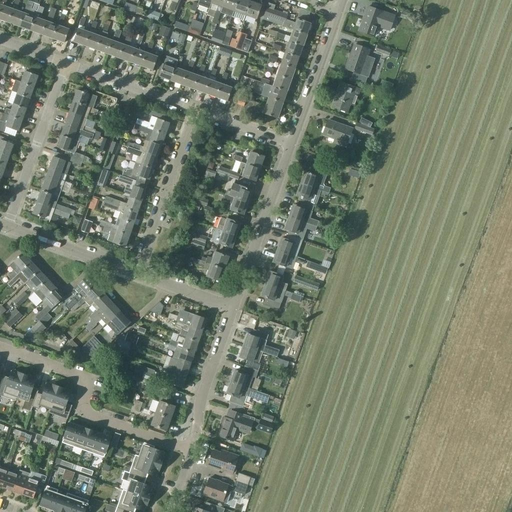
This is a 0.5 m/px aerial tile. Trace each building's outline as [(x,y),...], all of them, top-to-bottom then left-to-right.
[(15,0),(12,9),(7,22),(19,26),(23,13),(17,11),(18,8),(17,8),(17,7),(19,0),(15,0)] [(173,0),(170,9),(177,11),(181,0),(173,0)] [(209,9),(211,3),(212,0),(199,0),(198,4),(194,2),(191,10),(195,12),(198,5),(209,9)] [(221,13),(220,13),(224,0),(212,0),(211,3),(218,6),(212,23),(217,25),(221,13)] [(224,0),(220,13),(221,13),(232,17),(234,11),(237,0),(224,0)] [(237,0),(234,11),(232,17),(243,21),(245,15),(250,1),(247,0),(237,0)] [(24,13),(23,13),(19,26),(30,30),(37,11),(31,9),(33,2),(28,1),(24,13)] [(256,19),(261,5),(250,1),(245,15),(256,19)] [(126,3),(124,9),(135,13),(137,7),(126,3)] [(267,8),(263,20),(294,30),(308,35),(312,23),(298,18),(297,18),(296,23),(295,23),(286,20),(288,15),(274,10),(275,6),(269,4),(268,7),(267,8)] [(12,9),(1,5),(0,7),(0,19),(7,22),(12,9)] [(40,19),(44,8),(39,6),(37,11),(30,30),(41,35),(46,21),(40,19)] [(363,18),(358,31),(371,35),(375,37),(378,28),(390,32),(396,16),(382,11),(369,7),(365,19),(363,18)] [(46,21),(41,35),(53,39),(57,25),(52,23),(57,10),(51,8),(46,21)] [(147,17),(158,21),(160,14),(149,10),(147,17)] [(415,16),(402,11),(400,18),(412,22),(415,16)] [(58,25),(57,25),(53,39),(64,43),(69,29),(63,27),(64,24),(63,24),(66,16),(62,14),(58,25)] [(78,29),(73,41),(84,45),(89,33),(84,31),(86,24),(85,23),(87,19),(82,18),(78,29)] [(90,33),(89,33),(84,45),(96,50),(100,37),(96,35),(97,31),(96,30),(98,23),(94,22),(90,33)] [(100,37),(96,50),(107,54),(112,41),(106,39),(108,33),(107,33),(109,27),(105,25),(101,37),(100,37)] [(162,26),(158,35),(167,39),(171,29),(162,26)] [(202,30),(189,26),(187,32),(200,37),(202,30)] [(268,34),(289,42),(290,41),(303,46),(308,35),(294,30),(291,37),(270,29),(268,34)] [(112,41),(107,54),(119,58),(123,45),(118,43),(122,32),(116,30),(112,41)] [(173,30),(169,41),(178,43),(182,33),(173,30)] [(216,36),(216,35),(214,41),(222,44),(225,34),(218,32),(216,36)] [(236,40),(233,48),(248,53),(252,41),(245,39),(247,35),(239,32),(236,40)] [(124,45),(123,45),(119,58),(130,62),(135,49),(129,47),(133,36),(128,34),(124,45)] [(226,35),(225,34),(222,44),(228,46),(231,37),(226,35)] [(290,41),(289,42),(286,52),(299,57),(303,46),(290,41)] [(147,53),(146,53),(141,66),(153,70),(157,57),(152,55),(153,52),(152,51),(154,43),(150,42),(147,53)] [(350,56),(345,69),(358,73),(357,74),(368,78),(374,59),(368,57),(371,50),(369,49),(369,50),(356,45),(351,57),(350,56)] [(376,52),(389,56),(392,50),(378,45),(376,52)] [(135,49),(130,62),(141,66),(146,53),(135,49)] [(282,64),(295,69),(299,57),(286,52),(282,64)] [(164,64),(159,77),(171,81),(175,68),(177,62),(167,58),(164,64)] [(0,75),(4,76),(8,65),(0,62),(0,75)] [(295,69),(282,64),(277,75),(291,80),(295,69)] [(175,68),(171,81),(182,85),(187,72),(175,68)] [(209,80),(204,93),(216,97),(220,84),(215,82),(216,78),(215,78),(218,70),(213,68),(209,80)] [(38,76),(25,71),(21,82),(34,87),(38,76)] [(187,72),(182,85),(193,89),(198,76),(187,72)] [(273,86),(287,91),(291,80),(277,75),(273,86)] [(198,76),(193,89),(204,93),(209,80),(198,76)] [(11,91),(17,94),(17,93),(30,97),(34,87),(21,82),(15,80),(11,91)] [(331,106),(346,112),(346,113),(348,114),(351,106),(355,107),(356,105),(355,105),(358,98),(361,89),(355,87),(355,88),(340,82),(331,106)] [(220,84),(216,97),(227,101),(231,88),(220,84)] [(256,94),(269,98),(283,103),(287,91),(273,86),(271,93),(258,89),(256,94)] [(77,90),(73,102),(85,106),(85,105),(93,108),(97,97),(89,94),(77,90)] [(17,93),(17,94),(13,104),(26,109),(30,97),(17,93)] [(239,97),(236,104),(244,106),(246,100),(239,97)] [(269,98),(263,114),(277,119),(283,103),(269,98)] [(244,106),(243,107),(260,113),(262,105),(246,99),(246,100),(244,106)] [(85,106),(73,102),(69,113),(87,120),(89,113),(96,115),(98,110),(93,108),(85,105),(85,106)] [(9,116),(9,115),(22,120),(26,109),(13,104),(11,110),(6,108),(4,114),(9,116)] [(115,104),(113,110),(111,115),(118,117),(122,106),(115,104)] [(121,119),(131,122),(135,110),(125,107),(121,119)] [(3,113),(0,122),(0,130),(4,132),(6,127),(18,131),(22,120),(9,115),(9,116),(4,114),(3,113)] [(69,113),(65,124),(90,133),(100,137),(102,133),(95,131),(96,130),(84,126),(87,120),(69,113)] [(149,124),(137,119),(136,124),(165,134),(169,123),(151,116),(149,124)] [(361,125),(357,123),(354,130),(372,136),(375,129),(371,128),(373,124),(362,118),(359,123),(361,124),(361,125)] [(322,135),(334,139),(332,143),(345,147),(352,129),(327,120),(322,135)] [(119,122),(117,130),(127,134),(130,126),(119,122)] [(65,124),(61,136),(79,142),(81,135),(91,139),(92,139),(99,141),(100,137),(90,133),(65,124)] [(148,134),(145,140),(157,144),(161,146),(165,134),(136,124),(134,128),(139,130),(146,133),(145,133),(148,134)] [(104,138),(109,140),(112,133),(106,132),(104,138)] [(0,152),(9,155),(13,144),(6,142),(7,139),(0,136),(0,152)] [(82,162),(83,161),(91,164),(92,163),(92,161),(91,160),(90,159),(88,158),(84,156),(85,156),(75,152),(79,142),(61,136),(57,148),(66,151),(64,155),(57,152),(56,153),(82,162)] [(109,140),(104,138),(100,150),(105,152),(109,140)] [(134,144),(132,148),(157,157),(161,146),(157,144),(145,140),(143,147),(134,144)] [(113,141),(109,153),(114,155),(115,155),(119,144),(113,141)] [(128,147),(126,152),(138,156),(135,162),(153,169),(157,157),(132,148),(128,147)] [(9,155),(0,152),(0,164),(5,166),(9,155)] [(53,157),(49,169),(61,173),(67,175),(71,163),(81,167),(82,162),(56,153),(55,158),(53,157)] [(251,153),(247,164),(247,165),(259,169),(264,157),(251,153)] [(126,172),(124,171),(122,176),(143,184),(145,179),(149,180),(153,169),(135,162),(133,170),(131,169),(127,170),(126,172)] [(240,175),(242,177),(255,182),(259,169),(247,165),(247,164),(241,162),(239,168),(242,169),(240,175)] [(309,173),(305,172),(301,183),(328,193),(330,189),(323,187),(323,185),(327,173),(311,168),(309,173)] [(49,169),(45,180),(63,186),(70,189),(72,184),(65,182),(58,179),(61,173),(49,169)] [(103,169),(97,186),(104,188),(110,172),(108,171),(103,169)] [(207,169),(203,181),(207,183),(210,176),(215,177),(216,173),(207,169)] [(119,182),(127,185),(124,195),(141,201),(145,190),(141,189),(143,184),(122,176),(121,176),(119,182)] [(63,186),(45,180),(41,191),(59,197),(61,191),(68,193),(70,189),(63,186)] [(301,183),(296,196),(302,198),(300,202),(313,207),(316,208),(320,196),(326,199),(327,194),(328,194),(328,193),(301,183)] [(228,190),(226,191),(225,195),(247,203),(252,191),(233,184),(230,191),(228,190)] [(59,197),(41,191),(37,202),(70,214),(72,210),(57,204),(59,197)] [(106,196),(104,201),(120,206),(137,213),(141,201),(124,195),(129,197),(127,204),(106,196)] [(223,201),(232,205),(230,210),(243,215),(247,203),(225,195),(223,201)] [(209,200),(197,196),(195,202),(206,206),(207,207),(209,200)] [(92,198),(89,208),(96,211),(99,200),(92,198)] [(120,212),(118,218),(121,220),(133,224),(137,213),(120,206),(104,201),(103,206),(118,211),(118,212),(120,212)] [(70,214),(37,202),(33,214),(51,220),(53,214),(68,219),(70,214)] [(300,202),(299,207),(293,204),(288,217),(317,227),(319,222),(303,217),(306,210),(312,212),(313,207),(300,202)] [(207,207),(206,206),(203,212),(220,218),(217,229),(236,236),(240,224),(227,219),(229,215),(207,207)] [(288,217),(284,229),(288,231),(287,235),(303,241),(307,230),(308,229),(315,232),(317,227),(288,217)] [(101,220),(100,225),(104,227),(129,235),(133,224),(121,220),(118,218),(117,219),(121,220),(118,226),(113,224),(101,220)] [(89,234),(92,223),(85,220),(81,231),(89,234)] [(103,231),(110,234),(108,241),(125,247),(129,235),(104,227),(103,231)] [(183,235),(205,243),(207,237),(185,229),(183,235)] [(217,229),(212,241),(231,248),(236,236),(217,229)] [(190,238),(194,240),(192,246),(204,250),(206,244),(205,243),(183,235),(180,243),(188,246),(190,238)] [(281,238),(277,250),(297,257),(303,241),(287,235),(285,240),(281,238)] [(277,250),(273,262),(285,267),(288,261),(296,264),(296,263),(309,267),(311,262),(297,257),(277,250)] [(9,266),(14,271),(8,276),(12,280),(21,271),(30,262),(22,253),(9,266)] [(177,253),(173,266),(180,268),(185,256),(177,253)] [(202,261),(199,260),(224,269),(228,257),(215,253),(214,253),(212,258),(208,257),(207,259),(203,257),(202,261)] [(210,269),(207,276),(207,277),(220,281),(224,269),(199,260),(197,265),(210,269)] [(21,271),(12,280),(6,285),(10,288),(21,279),(26,284),(39,271),(30,262),(21,271)] [(314,263),(312,269),(324,273),(326,268),(314,263)] [(25,293),(24,292),(14,302),(18,307),(28,298),(34,292),(47,280),(39,271),(26,284),(30,289),(25,293)] [(283,276),(270,272),(265,284),(285,291),(286,291),(288,284),(282,282),(284,278),(282,277),(283,276)] [(73,300),(65,306),(69,310),(71,309),(70,308),(95,285),(86,276),(78,284),(73,288),(78,294),(73,299),(73,300)] [(320,285),(296,276),(293,282),(317,291),(320,285)] [(34,292),(42,301),(56,289),(47,280),(34,292)] [(265,284),(261,296),(266,298),(264,304),(279,309),(284,296),(291,298),(290,299),(300,303),(302,297),(286,291),(285,291),(265,284)] [(95,285),(70,308),(71,309),(74,312),(79,306),(80,307),(85,301),(90,307),(92,305),(91,305),(103,294),(95,285)] [(64,298),(56,289),(42,301),(46,305),(34,316),(39,321),(64,298)] [(89,317),(92,320),(85,327),(85,328),(111,303),(103,294),(91,305),(92,305),(96,310),(89,317)] [(159,302),(149,311),(160,315),(163,306),(159,302)] [(119,312),(111,303),(85,328),(89,332),(97,325),(96,324),(101,319),(106,324),(119,312)] [(10,328),(22,316),(16,309),(3,321),(10,328)] [(106,324),(106,325),(116,335),(130,323),(119,312),(106,324)] [(168,318),(177,322),(202,331),(206,319),(195,315),(194,315),(189,313),(188,315),(180,312),(179,317),(170,313),(168,318)] [(38,336),(46,328),(39,321),(31,330),(38,336)] [(189,332),(187,338),(198,342),(202,331),(177,322),(176,327),(184,329),(183,330),(189,332)] [(294,340),(297,332),(289,329),(287,337),(294,340)] [(247,334),(242,346),(262,353),(277,358),(279,350),(270,347),(265,346),(267,341),(266,340),(269,335),(253,330),(251,336),(247,334)] [(176,341),(171,340),(169,345),(194,354),(198,342),(187,338),(178,335),(176,341)] [(115,350),(127,355),(132,344),(119,339),(115,350)] [(88,341),(77,351),(91,356),(97,351),(88,341)] [(172,358),(171,358),(190,365),(194,354),(169,345),(168,349),(175,352),(172,358)] [(242,346),(238,357),(247,360),(245,367),(258,371),(261,363),(259,362),(261,358),(262,353),(242,346)] [(171,358),(166,369),(186,376),(190,365),(171,358)] [(234,371),(230,382),(249,389),(253,377),(256,378),(258,371),(245,367),(242,374),(234,371)] [(162,380),(171,384),(182,388),(186,376),(166,369),(162,380)] [(144,371),(142,377),(154,381),(156,375),(144,371)] [(0,387),(0,395),(15,401),(16,397),(24,375),(17,372),(17,373),(12,372),(10,378),(4,376),(0,387)] [(24,375),(16,397),(25,400),(22,408),(31,411),(32,407),(37,394),(38,390),(33,388),(35,380),(31,378),(31,377),(24,375)] [(226,394),(231,396),(229,402),(243,407),(247,396),(267,403),(270,396),(249,389),(230,382),(226,394)] [(49,413),(50,413),(59,387),(52,385),(51,386),(47,384),(43,396),(37,394),(32,407),(38,409),(39,405),(51,409),(49,413)] [(66,390),(59,387),(50,413),(67,419),(72,406),(66,404),(70,392),(66,391),(66,390)] [(159,401),(159,402),(152,400),(149,410),(155,412),(155,413),(171,419),(175,407),(171,405),(174,399),(162,395),(160,401),(159,401)] [(133,405),(141,408),(143,403),(135,400),(133,405)] [(224,418),(217,436),(233,442),(234,442),(238,431),(249,435),(255,418),(248,416),(248,417),(233,411),(230,420),(224,418)] [(150,425),(166,431),(171,419),(155,413),(150,425)] [(263,414),(261,420),(271,423),(274,418),(263,414)] [(261,420),(260,419),(257,429),(271,434),(274,424),(271,423),(261,420)] [(80,427),(70,423),(63,443),(73,446),(80,427)] [(83,450),(90,430),(80,427),(73,446),(83,450)] [(94,454),(101,434),(90,430),(83,450),(94,454)] [(21,437),(26,438),(25,441),(29,443),(32,435),(23,432),(21,437)] [(36,438),(37,441),(36,444),(40,445),(42,440),(42,441),(44,436),(37,434),(36,438)] [(104,457),(111,437),(101,434),(94,454),(104,457)] [(242,442),(240,449),(258,455),(261,448),(261,447),(254,445),(254,446),(242,442)] [(154,447),(144,443),(139,457),(161,465),(164,458),(162,457),(164,453),(154,449),(154,447)] [(220,453),(212,450),(207,465),(235,474),(239,459),(237,458),(238,456),(221,450),(220,453)] [(125,470),(125,471),(146,479),(148,473),(156,476),(157,471),(159,472),(161,465),(139,457),(136,455),(131,467),(125,465),(124,469),(125,470)] [(10,470),(0,466),(0,486),(3,487),(9,471),(10,470)] [(29,478),(29,477),(30,477),(31,474),(21,470),(19,474),(13,491),(23,495),(29,478)] [(19,474),(9,471),(3,487),(13,491),(19,474)] [(127,491),(127,492),(149,499),(151,492),(150,492),(152,487),(144,485),(146,479),(125,471),(122,479),(131,483),(127,491)] [(29,478),(23,495),(34,498),(36,493),(41,495),(48,477),(32,472),(31,474),(30,477),(29,477),(29,478)] [(238,473),(235,481),(247,485),(253,487),(255,479),(238,473)] [(209,478),(203,495),(227,503),(231,490),(244,495),(247,485),(235,481),(233,486),(228,485),(228,484),(209,478)] [(40,506),(51,510),(58,490),(47,486),(40,506)] [(57,494),(58,490),(51,510),(57,511),(61,511),(68,494),(68,493),(66,497),(57,494)] [(124,490),(117,508),(130,511),(134,511),(136,508),(144,511),(145,506),(147,506),(149,499),(127,492),(127,491),(124,490)] [(61,511),(73,511),(79,497),(68,494),(61,511)] [(85,511),(89,501),(79,497),(73,511),(85,511)] [(201,509),(194,506),(191,511),(223,511),(224,509),(204,501),(201,509)]
